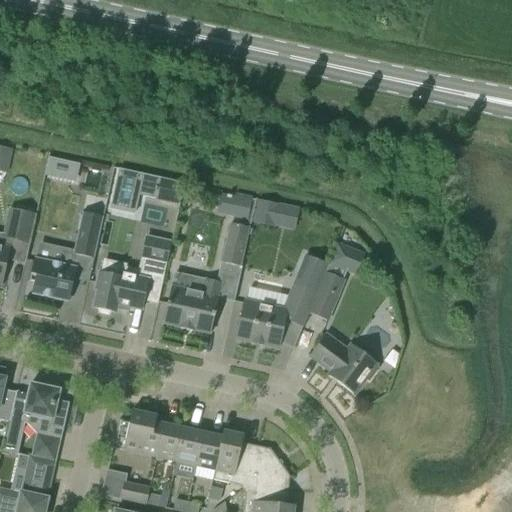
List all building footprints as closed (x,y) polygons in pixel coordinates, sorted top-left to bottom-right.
[(0,171),(6,173),(10,152),(0,149),(0,171)] [(45,155),(40,174),(71,182),(76,163),(45,155)] [(141,175),(137,196),(155,200),(160,179),(152,177),(145,176),(141,175)] [(178,205),(183,184),(160,179),(155,200),(178,205)] [(194,188),(191,203),(202,205),(206,190),(194,188)] [(250,220),(254,204),(235,200),(231,215),(250,220)] [(253,227),(272,231),(278,208),(258,204),(253,227)] [(0,247),(0,288),(6,263),(9,261),(13,241),(29,245),(33,225),(36,215),(9,210),(4,234),(1,248),(0,247)] [(72,255),(93,260),(103,218),(82,213),(72,255)] [(230,225),(222,264),(239,268),(248,229),(230,225)] [(141,311),(149,275),(163,278),(170,244),(145,238),(136,279),(121,275),(120,279),(98,274),(95,291),(97,291),(93,309),(98,310),(99,314),(107,316),(110,313),(115,314),(116,308),(117,305),(141,311)] [(336,245),(327,267),(353,277),(362,256),(336,245)] [(244,302),(235,341),(278,350),(285,320),(302,327),(308,313),(315,296),(315,294),(327,266),(305,257),(293,285),(283,311),(244,302)] [(69,298),(76,268),(34,259),(29,282),(34,283),(31,295),(61,302),(68,303),(69,298)] [(315,296),(308,313),(309,313),(308,315),(327,322),(337,296),(343,281),(332,277),(325,274),(316,296),(315,296)] [(205,281),(202,295),(171,288),(163,324),(179,328),(179,329),(193,333),(193,331),(210,335),(218,299),(217,299),(220,284),(205,281)] [(377,364),(351,345),(347,351),(326,335),(309,357),(330,373),(328,377),(353,396),(365,380),(368,382),(378,369),(375,367),(377,364)] [(0,421),(9,423),(15,394),(2,391),(5,380),(0,378),(0,421)] [(62,433),(68,404),(57,402),(59,392),(56,391),(56,388),(43,385),(43,388),(30,385),(27,395),(16,393),(15,394),(9,423),(2,452),(13,454),(14,447),(17,447),(22,424),(27,425),(28,419),(48,424),(46,430),(62,433)] [(112,449),(156,459),(163,425),(155,423),(156,417),(131,412),(129,423),(118,421),(112,449)] [(156,459),(175,463),(183,429),(163,425),(156,459)] [(175,463),(195,468),(202,434),(183,429),(175,463)] [(239,487),(268,450),(241,444),(243,437),(222,432),(221,438),(222,438),(214,472),(212,481),(239,487)] [(195,468),(214,472),(222,438),(221,438),(202,434),(195,468)] [(29,457),(29,458),(54,464),(59,440),(36,435),(31,458),(29,457)] [(290,479),(281,466),(276,469),(273,465),(278,462),(269,449),(268,450),(239,487),(245,495),(289,479),(290,479)] [(54,464),(29,458),(21,494),(20,494),(19,495),(0,490),(0,511),(44,511),(47,500),(46,499),(54,464)] [(286,506),(289,479),(245,495),(243,511),(293,511),(294,507),(286,506)] [(145,505),(148,495),(149,490),(123,484),(119,500),(145,505)] [(208,500),(218,503),(221,491),(211,488),(208,500)] [(148,495),(145,505),(158,508),(160,498),(148,495)] [(172,511),(175,511),(184,511),(187,504),(174,501),(172,511)] [(211,511),(225,511),(224,503),(211,511)]
